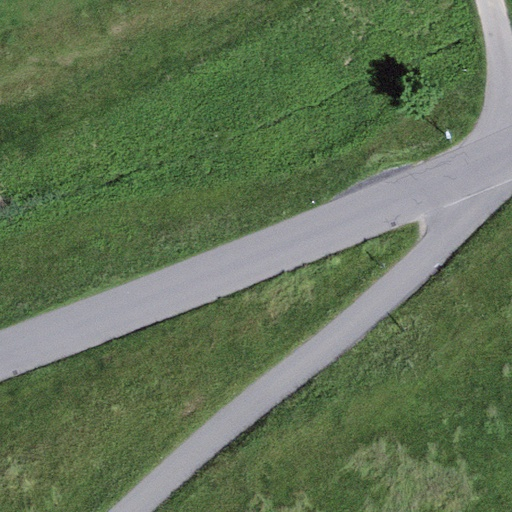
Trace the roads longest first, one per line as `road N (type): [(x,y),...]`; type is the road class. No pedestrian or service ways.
road 1 (tertiary): [(0,361),(511,151)]
road 2 (residential): [(511,155),(482,198),(381,300),(141,511)]
road 3 (track): [(511,133),(479,0)]
